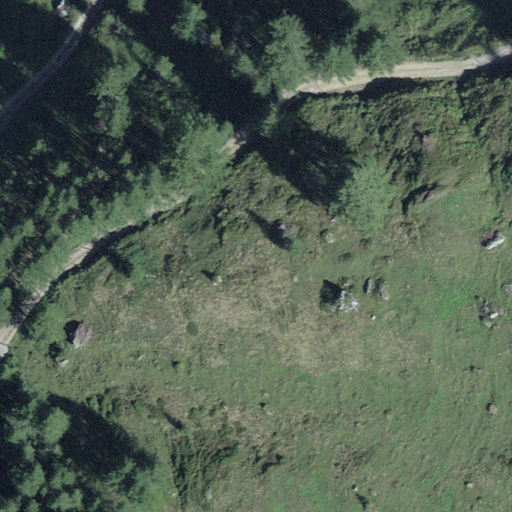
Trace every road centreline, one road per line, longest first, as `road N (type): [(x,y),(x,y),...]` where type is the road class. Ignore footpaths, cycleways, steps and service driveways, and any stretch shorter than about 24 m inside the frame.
road 1 (track): [(511,47),(456,65),(406,66),(300,89),(196,158),(68,261),(0,351)]
road 2 (track): [(0,123),(101,0)]
